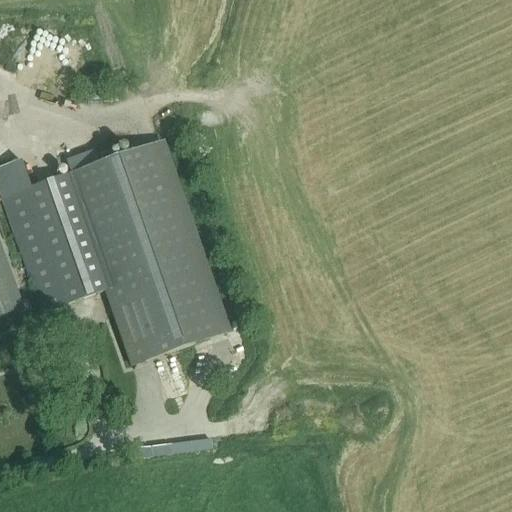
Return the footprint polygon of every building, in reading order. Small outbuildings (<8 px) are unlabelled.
[(17,85),(38,92),(46,65),(25,59),(17,85)] [(162,143),(177,139),(168,109),(153,113),(162,143)] [(87,129),(72,123),(65,137),(50,130),(46,139),(76,153),(87,129)] [(160,145),(96,167),(2,200),(42,315),(105,293),(132,368),(227,335),(160,145)] [(0,318),(22,311),(0,249),(0,318)] [(229,365),(233,348),(218,344),(214,361),(229,365)]
